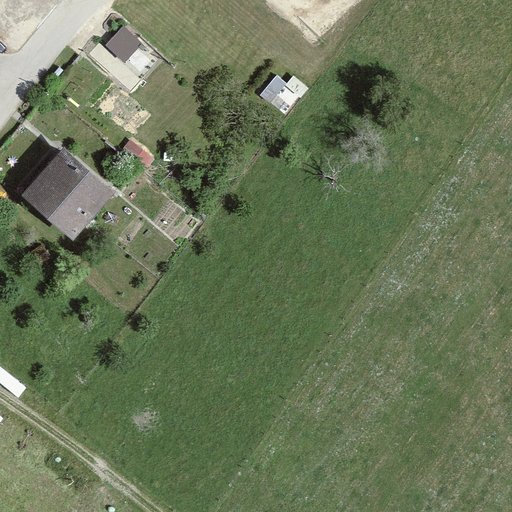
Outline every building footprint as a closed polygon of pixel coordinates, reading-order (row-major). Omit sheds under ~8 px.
[(154,36),(130,18),(115,37),(139,55),(154,36)] [(290,113),(309,87),(280,65),(261,92),(290,113)] [(0,110),(13,93),(0,83),(0,110)] [(134,181),(69,125),(28,173),(92,229),(134,181)] [(166,150),(140,130),(130,143),(156,163),(166,150)]
